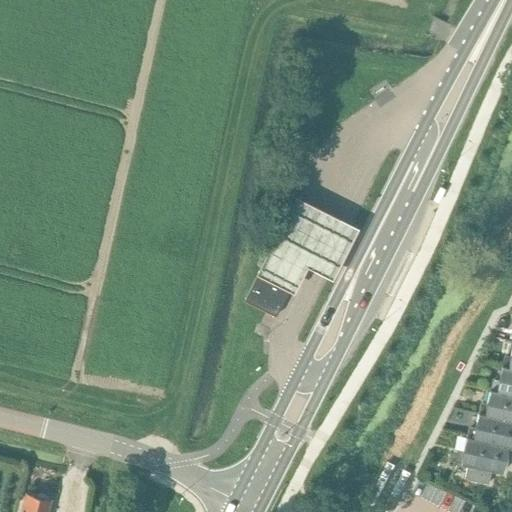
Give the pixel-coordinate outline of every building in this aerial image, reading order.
[(294,197),(255,274),(293,294),(307,268),(317,273),(332,280),(358,229),(343,221),(294,197)] [(275,315),(291,283),(261,267),(244,299),(265,310),(275,315)] [(511,345),(509,357),(503,356),(502,363),(508,364),(508,365),(511,366),(511,345)] [(511,366),(508,365),(508,364),(502,363),(498,381),(491,379),(490,386),(496,388),(496,389),(511,393),(511,366)] [(511,393),(496,389),(496,388),(490,386),(486,405),(479,403),(478,410),(484,412),(484,413),(511,420),(511,393)] [(511,420),(484,413),(484,412),(478,410),(474,428),(468,427),(466,434),(472,435),(472,436),(506,445),(506,446),(511,447),(511,420)] [(501,471),(506,446),(506,445),(472,436),(472,435),(466,434),(460,463),(467,464),(464,478),(488,483),(491,469),(501,471)] [(47,511),(51,498),(26,492),(20,511),(47,511)]
